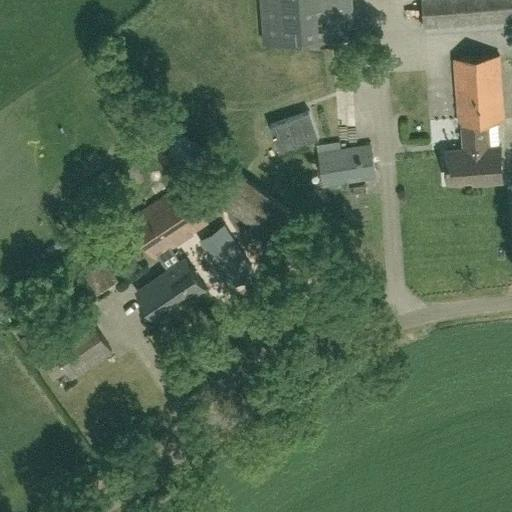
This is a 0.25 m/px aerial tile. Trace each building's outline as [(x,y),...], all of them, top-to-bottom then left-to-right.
[(261,0),(265,42),(335,37),(332,0),(261,0)] [(511,0),(422,0),(425,29),(511,22),(511,0)] [(462,122),(464,148),(446,149),(449,179),(484,176),(485,180),(501,179),(499,145),(487,146),(485,120),(503,119),(498,55),(453,58),(457,122),(462,122)] [(356,93),(343,94),(344,114),(358,113),(356,93)] [(270,123),(279,151),(319,137),(310,110),(270,123)] [(157,126),(142,138),(170,172),(184,161),(157,126)] [(323,183),(375,175),(371,144),(318,151),(323,183)] [(268,236),(289,207),(233,166),(212,195),(268,236)] [(156,319),(178,305),(204,287),(186,257),(181,260),(172,246),(192,232),(191,231),(207,220),(182,182),(127,218),(153,257),(158,254),(167,267),(136,288),(156,319)] [(232,286),(254,271),(224,224),(201,238),(232,286)] [(96,293),(118,279),(105,259),(83,273),(96,293)] [(18,305),(23,314),(41,306),(37,296),(18,305)] [(77,313),(44,336),(71,376),(110,349),(90,319),(84,323),(77,313)] [(121,358),(135,350),(129,341),(116,350),(121,358)]
